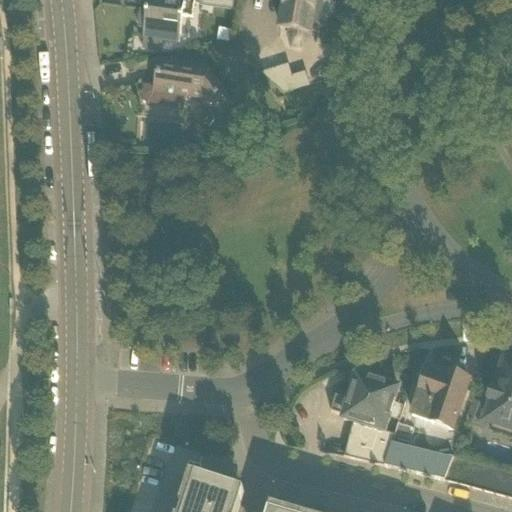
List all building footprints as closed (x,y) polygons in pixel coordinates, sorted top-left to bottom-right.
[(194,3),(175,0),(148,0),(143,38),(178,43),(182,18),(192,19),(194,3)] [(235,10),(237,0),(201,0),(200,9),(235,13),(235,10)] [(288,38),(293,52),(301,53),(308,43),(316,0),(284,0),(279,30),(289,32),(288,38)] [(220,49),(217,61),(229,63),(232,52),(220,49)] [(224,94),(203,70),(198,75),(170,70),(172,62),(161,61),(156,94),(210,102),(212,105),(224,94)] [(289,67),(263,75),(285,95),(310,87),(306,74),(292,79),(289,67)] [(196,142),(193,138),(188,138),(185,141),(184,146),(188,149),(192,150),(196,146),(196,142)] [(511,365),(511,366),(505,363),(495,392),(491,391),(487,404),(492,406),(486,425),(495,428),(493,433),(511,439),(511,365)] [(424,387),(418,385),(411,407),(416,409),(412,418),(452,432),(469,383),(466,382),(467,378),(452,373),(451,378),(429,370),(424,387)] [(350,437),(345,459),(385,469),(392,447),(391,447),(382,444),(399,391),(375,384),(377,380),(363,375),(361,380),(358,378),(350,402),(337,398),(331,414),(345,419),(344,422),(354,425),(350,437)] [(392,447),(385,469),(446,483),(453,461),(407,450),(413,431),(397,426),(391,447),(392,447)] [(446,483),(458,486),(465,461),(454,458),(453,461),(446,483)] [(465,461),(458,486),(470,490),(477,464),(465,461)] [(477,464),(470,490),(482,493),(489,468),(477,464)] [(489,468),(482,493),(494,496),(501,471),(489,468)] [(511,474),(501,471),(494,496),(506,500),(511,478),(511,474)] [(196,479),(185,511),(233,511),(240,493),(196,479)]
